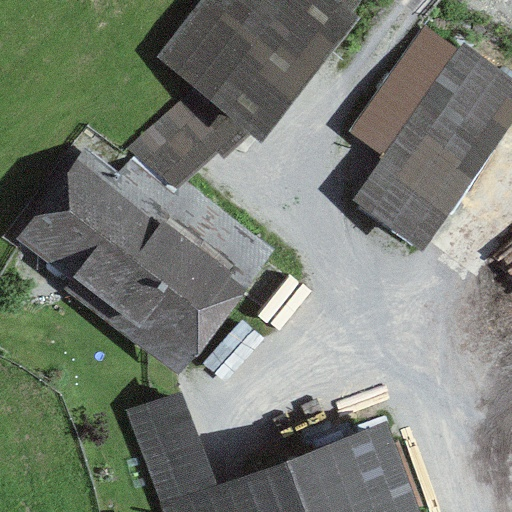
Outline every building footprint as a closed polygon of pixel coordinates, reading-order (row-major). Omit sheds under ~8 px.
[(206,0),(167,49),(204,79),(262,0),(206,0)] [(240,109),(252,119),(346,0),(262,0),(204,79),(240,109)] [(354,124),(390,150),(357,196),(415,238),(511,101),(511,90),(423,27),(354,124)] [(121,150),(126,153),(149,170),(153,164),(166,173),(240,109),(204,79),(121,150)] [(153,164),(149,170),(126,153),(110,174),(75,148),(19,225),(173,338),(249,234),(181,184),(166,173),(153,164)] [(166,511),(398,511),(367,427),(202,489),(167,395),(128,410),(166,511)]
